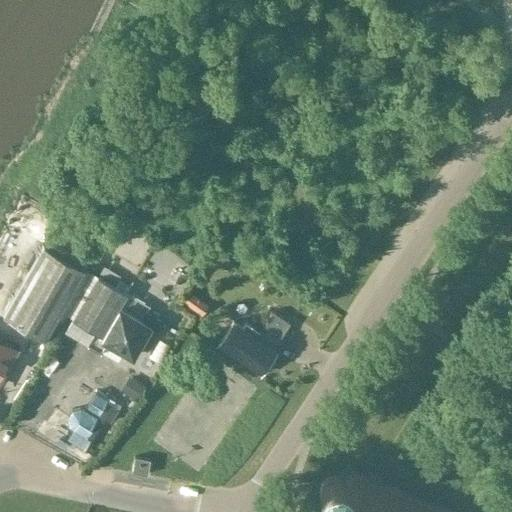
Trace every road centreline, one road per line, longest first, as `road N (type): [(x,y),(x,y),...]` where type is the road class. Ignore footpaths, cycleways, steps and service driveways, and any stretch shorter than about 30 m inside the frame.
road 1 (residential): [(245,511),(511,110)]
road 2 (residential): [(0,473),(226,511)]
